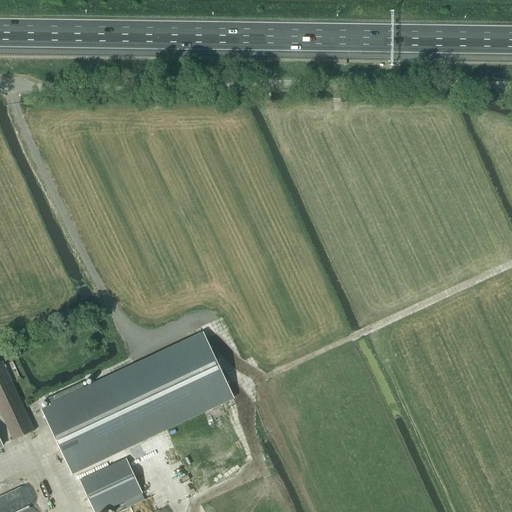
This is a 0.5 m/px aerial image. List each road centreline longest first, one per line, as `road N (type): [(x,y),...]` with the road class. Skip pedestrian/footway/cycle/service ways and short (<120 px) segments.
road 1 (motorway): [(0,33),(511,40)]
road 2 (unclassified): [(0,89),(511,84)]
